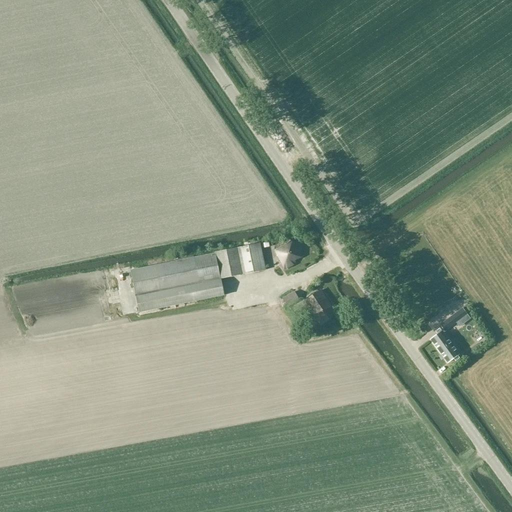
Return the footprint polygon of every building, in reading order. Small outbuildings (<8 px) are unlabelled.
[(293,261),(299,258),(290,242),(275,251),(277,255),(276,256),(283,270),(294,264),(293,261)] [(260,244),(215,253),(131,271),(139,314),(184,304),(224,296),(221,280),(265,271),(260,244)] [(322,323),(334,315),(326,303),(327,302),(319,290),(305,300),(322,323)] [(287,308),(299,301),(294,292),(282,299),(287,308)] [(443,333),(457,322),(452,315),(438,326),(443,333)] [(455,353),(441,334),(438,336),(437,336),(429,341),(445,362),(453,356),(452,355),(455,353)]
